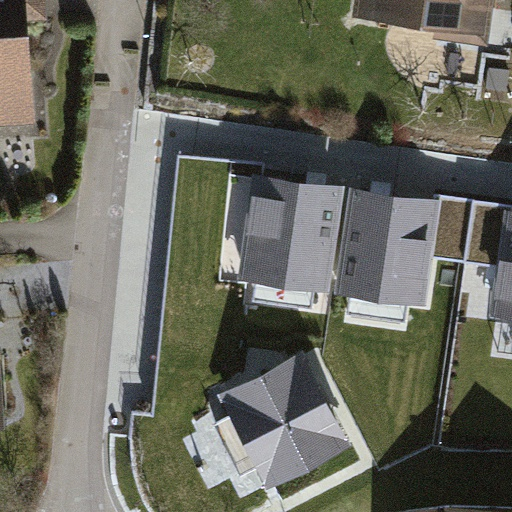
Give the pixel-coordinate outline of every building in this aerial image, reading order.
[(0,0),(0,117),(42,114),(36,45),(51,44),(47,0),(0,0)] [(511,0),(367,0),(363,26),(444,39),(442,55),(485,62),(495,3),(511,5),(511,0)] [(341,192),(262,181),(248,282),(327,293),(341,192)] [(436,205),(357,194),(344,295),(422,306),(436,205)] [(511,217),(497,319),(511,320),(511,217)] [(10,329),(0,329),(0,445),(16,445),(10,329)] [(344,446),(300,357),(229,392),(239,413),(218,424),(244,476),(266,465),(274,481),(344,446)]
